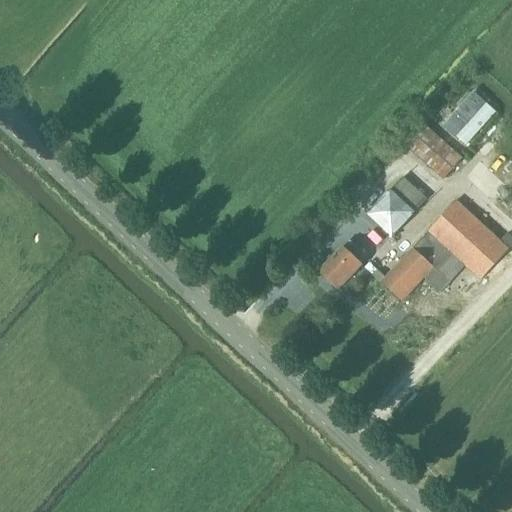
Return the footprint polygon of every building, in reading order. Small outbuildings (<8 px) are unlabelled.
[(470,143),(496,107),(483,98),(458,134),(470,143)] [(405,141),(445,177),(465,155),(425,119),(405,141)] [(403,178),(369,216),(393,237),(427,199),(403,178)] [(440,293),(466,266),(481,280),(508,251),(511,246),(511,237),(508,234),(499,242),(456,202),(413,249),(412,248),(381,283),(401,301),(423,278),(440,293)] [(324,229),(334,218),(325,210),(314,221),(324,229)] [(356,261),(362,255),(350,243),(344,250),(342,248),(319,272),(339,290),(361,266),(356,261)]
